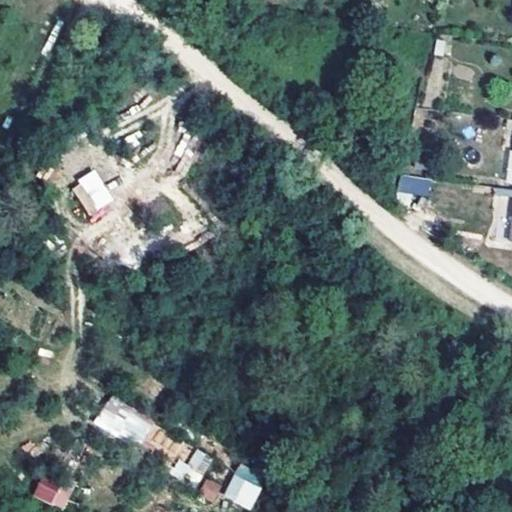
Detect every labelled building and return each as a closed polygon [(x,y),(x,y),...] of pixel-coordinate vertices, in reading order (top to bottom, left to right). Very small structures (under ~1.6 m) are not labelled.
[(511,151),(509,151),(503,184),(511,185),(511,151)] [(96,170),(70,183),(88,216),(113,202),(96,170)] [(429,196),(432,180),(400,174),(397,190),(429,196)] [(93,421),(137,448),(154,422),(110,394),(93,421)] [(198,483),(211,460),(154,427),(140,450),(198,483)] [(223,498),(252,510),(265,478),(236,466),(223,498)] [(214,501),(220,487),(208,481),(202,495),(214,501)] [(53,505),(58,495),(39,484),(33,493),(53,505)]
